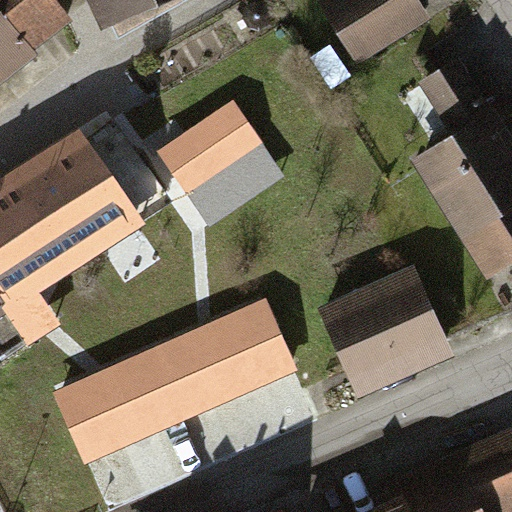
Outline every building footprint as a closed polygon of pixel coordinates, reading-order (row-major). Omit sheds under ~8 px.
[(0,0),(0,74),(70,17),(56,0),(0,0)] [(102,0),(113,23),(165,0),(102,0)] [(444,0),(337,0),(365,73),(459,38),(444,0)] [(238,106),(166,153),(191,191),(263,144),(238,106)] [(168,194),(118,122),(0,198),(0,359),(34,336),(12,301),(168,194)] [(511,126),(455,157),(501,243),(511,237),(511,126)] [(417,272),(326,313),(357,383),(449,342),(417,272)] [(269,306),(63,396),(91,461),(297,371),(269,306)] [(368,511),(499,511),(511,506),(511,431),(511,430),(397,483),(403,496),(368,511)]
